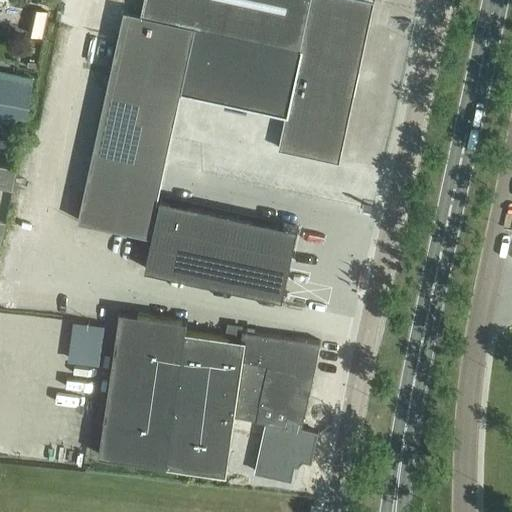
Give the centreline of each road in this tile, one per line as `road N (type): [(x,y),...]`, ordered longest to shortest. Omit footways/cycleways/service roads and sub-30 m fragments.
road 1 (residential): [(336,511),(442,0)]
road 2 (primary): [(496,0),(412,394)]
road 3 (residential): [(468,511),(470,385),(511,172)]
road 4 (primary): [(412,394),(388,511)]
